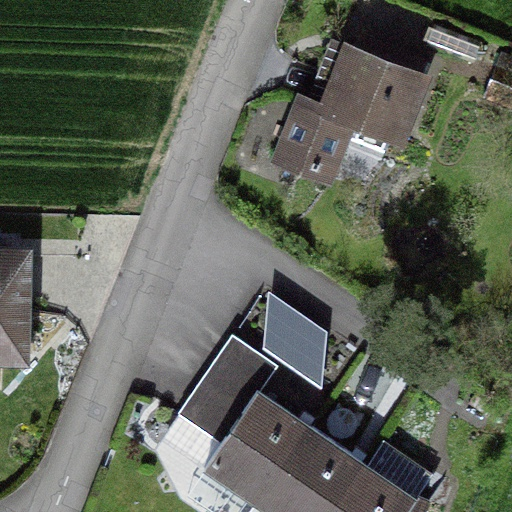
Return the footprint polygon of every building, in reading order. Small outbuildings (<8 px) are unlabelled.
[(367,52),(349,45),(324,110),(302,102),(280,161),(333,180),(354,122),(396,138),(421,72),(367,52)] [(511,55),(504,52),(487,94),(511,104),(511,55)] [(0,359),(31,360),(32,239),(0,238),(0,359)] [(262,346),(322,384),(328,326),(268,288),(262,346)] [(220,438),(235,416),(257,382),(263,386),(279,362),(231,330),(223,342),(204,371),(187,396),(178,410),(220,438)] [(220,438),(204,466),(272,511),(421,511),(427,499),(418,492),(359,450),(305,414),(263,386),(257,382),(235,416),(220,438)]
